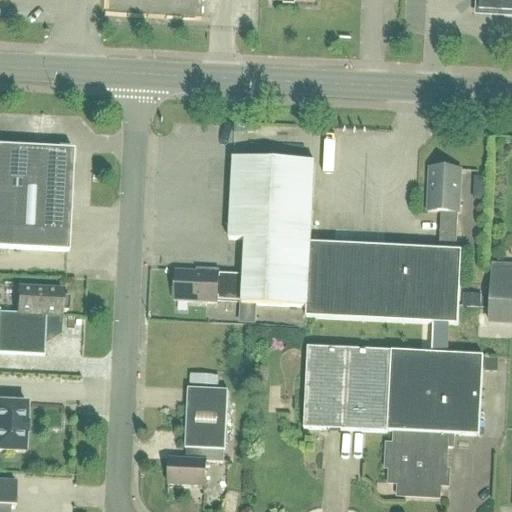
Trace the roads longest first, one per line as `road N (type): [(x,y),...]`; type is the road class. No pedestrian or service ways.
road 1 (unclassified): [(125,511),(141,79)]
road 2 (tertiary): [(511,98),(141,79)]
road 3 (tertiary): [(141,79),(0,71)]
